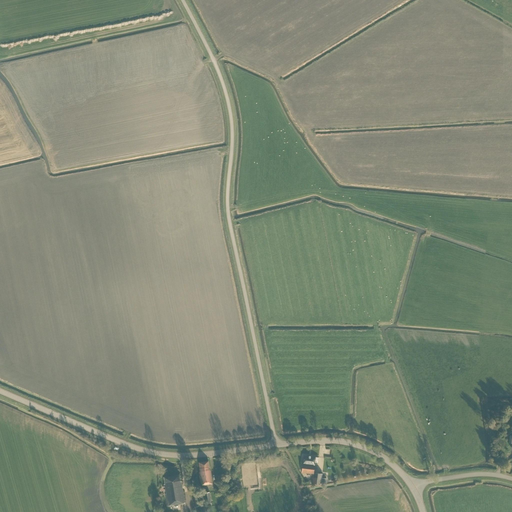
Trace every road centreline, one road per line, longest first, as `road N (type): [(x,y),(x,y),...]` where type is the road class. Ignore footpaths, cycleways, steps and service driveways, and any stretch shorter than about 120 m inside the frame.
road 1 (unclassified): [(275,445),(227,210),(226,94),(182,0)]
road 2 (secondary): [(275,445),(164,455),(0,390)]
road 3 (secondary): [(413,486),(390,461),(351,442),(275,445)]
